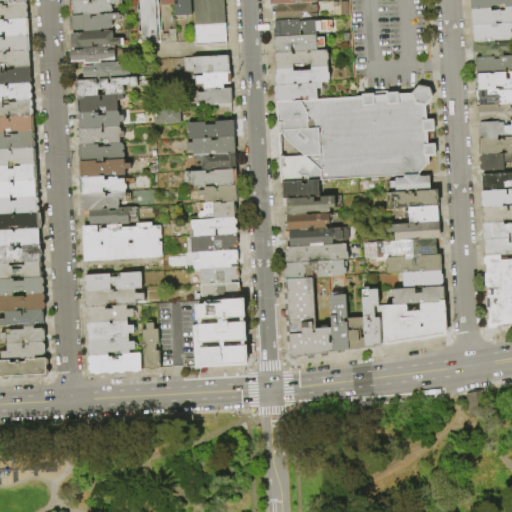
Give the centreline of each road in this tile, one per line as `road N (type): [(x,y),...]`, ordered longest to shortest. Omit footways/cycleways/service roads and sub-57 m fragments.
road 1 (residential): [(47,0),(70,401)]
road 2 (residential): [(247,0),(269,389)]
road 3 (residential): [(447,0),(468,366)]
road 4 (secondary): [(269,389),(0,404)]
road 5 (secondary): [(269,389),(411,374)]
